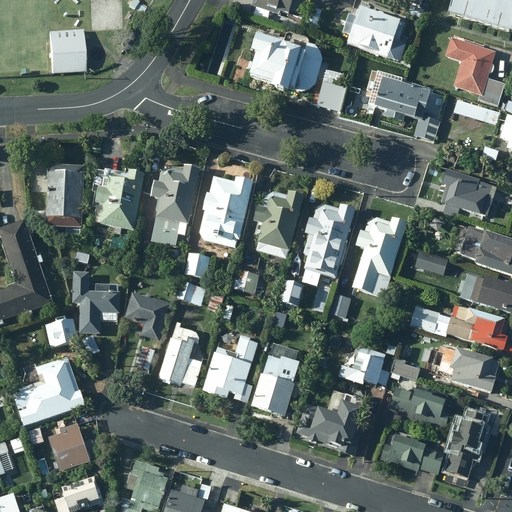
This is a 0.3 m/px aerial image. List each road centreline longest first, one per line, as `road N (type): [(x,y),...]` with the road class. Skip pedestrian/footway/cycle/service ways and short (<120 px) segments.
road 1 (residential): [(418,511),(120,421)]
road 2 (residential): [(327,150),(124,90)]
road 3 (residential): [(327,150),(385,152),(397,167),(391,177),(348,167)]
road 4 (residential): [(0,111),(87,105),(124,90)]
